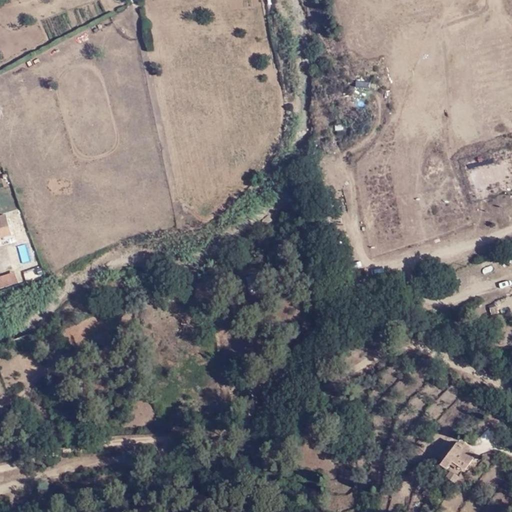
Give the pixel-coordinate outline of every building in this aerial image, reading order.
[(0,238),(13,235),(7,216),(0,217),(0,238)] [(17,246),(23,263),(32,260),(26,243),(17,246)] [(0,287),(19,283),(16,271),(0,274),(0,287)] [(204,285),(186,290),(189,302),(207,297),(204,285)] [(453,462),(457,466),(465,471),(476,456),(458,443),(441,466),(447,470),(451,465),(453,462)] [(450,471),(446,477),(455,484),(459,477),(450,471)]
